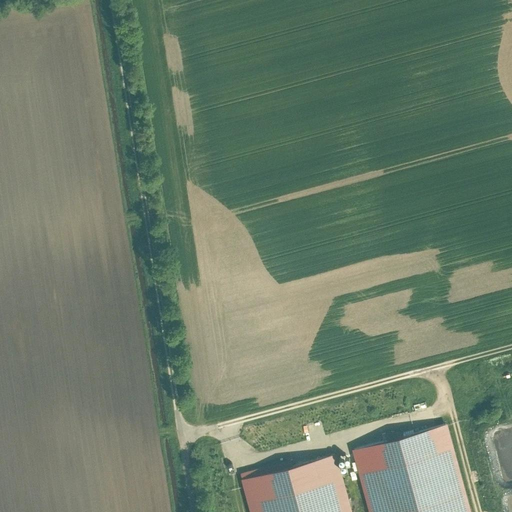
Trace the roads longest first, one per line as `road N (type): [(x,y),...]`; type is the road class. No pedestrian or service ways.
road 1 (track): [(195,511),(111,0)]
road 2 (track): [(183,434),(511,345)]
